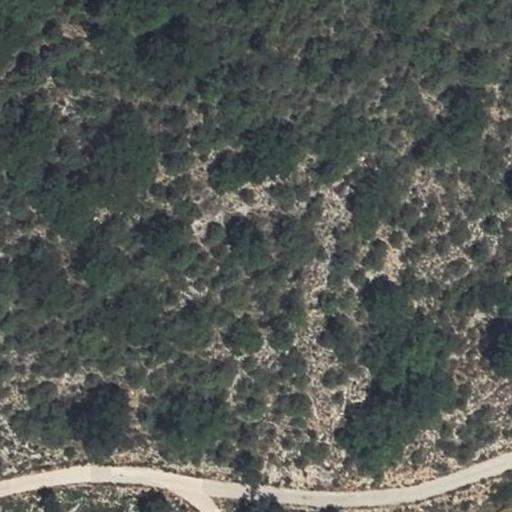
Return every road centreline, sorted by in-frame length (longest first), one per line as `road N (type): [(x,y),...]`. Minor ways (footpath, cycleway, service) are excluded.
road 1 (track): [(191,486),(344,501),(430,491),(511,466)]
road 2 (track): [(191,486),(74,472),(0,491)]
